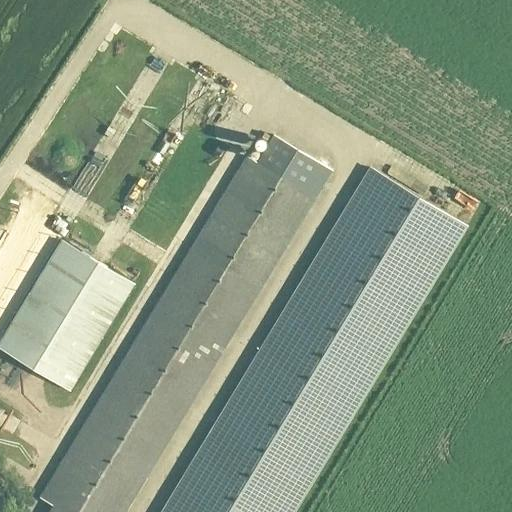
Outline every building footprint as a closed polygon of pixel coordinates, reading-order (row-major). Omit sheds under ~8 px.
[(105,0),(105,2),(121,9),(124,0),(123,0),(105,0)] [(307,128),(328,137),(333,127),(312,118),(307,128)] [(99,186),(102,122),(81,121),(81,134),(60,133),(60,148),(44,147),(43,165),(53,166),(52,184),(99,186)] [(184,133),(179,142),(195,152),(200,142),(184,133)] [(246,159),(39,500),(53,508),(50,511),(125,511),(331,173),(272,138),(256,165),(246,159)] [(293,511),(466,228),(370,170),(162,511),(293,511)] [(11,211),(0,229),(0,324),(54,237),(11,211)] [(134,286),(62,242),(0,343),(0,351),(69,393),(134,286)]
